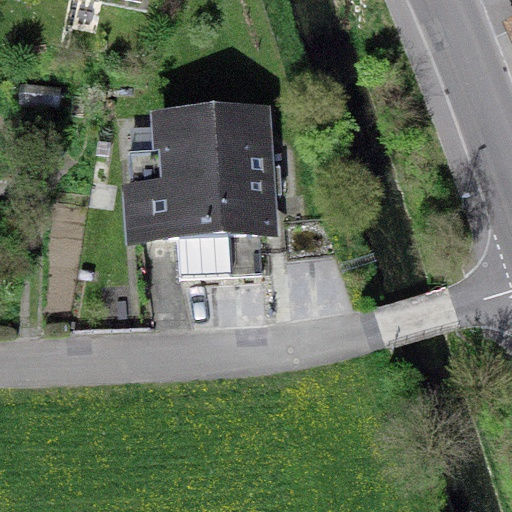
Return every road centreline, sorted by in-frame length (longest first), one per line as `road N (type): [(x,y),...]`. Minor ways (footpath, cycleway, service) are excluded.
road 1 (residential): [(0,366),(138,367),(376,334),(511,295)]
road 2 (tertiary): [(433,0),(511,190)]
